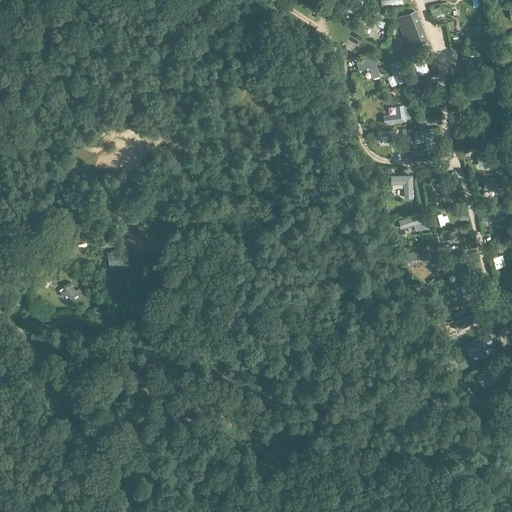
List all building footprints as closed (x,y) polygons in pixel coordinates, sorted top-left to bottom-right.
[(341,0),(340,6),(360,13),(363,7),(342,0),(341,0)] [(430,11),(433,18),(444,14),(441,7),(430,11)] [(396,18),(408,50),(428,42),(416,10),(396,18)] [(383,23),(363,17),(362,23),(382,29),(383,23)] [(366,60),(356,63),(358,71),(369,68),(373,78),(379,76),(374,58),(372,53),(364,55),(366,60)] [(351,65),(361,58),(358,54),(348,60),(351,65)] [(479,62),(464,65),(466,73),(481,71),(479,62)] [(391,92),(386,79),(380,81),(385,94),(391,92)] [(491,81),(467,85),(469,99),(493,95),(491,81)] [(435,93),(431,93),(431,83),(423,84),(423,93),(420,94),(420,102),(436,101),(435,93)] [(414,105),(404,106),(405,116),(415,115),(414,105)] [(396,115),(383,116),(385,125),(406,122),(404,107),(404,106),(395,107),(396,115)] [(481,122),(461,125),(462,136),(472,134),(474,145),(485,143),(481,122)] [(395,131),(377,134),(378,142),(388,140),(389,145),(397,144),(395,131)] [(432,131),(413,134),(414,144),(424,142),(426,151),(435,149),(432,131)] [(500,155),(477,157),(478,167),(501,164),(500,155)] [(390,176),(390,185),(403,184),(403,198),(412,198),(411,175),(390,176)] [(443,179),(435,184),(447,203),(455,198),(443,179)] [(501,183),(483,183),(483,190),(495,190),(495,196),(501,196),(501,183)] [(457,215),(463,212),(460,206),(454,209),(457,215)] [(449,210),(443,211),(447,229),(453,228),(449,210)] [(399,236),(422,231),(420,224),(398,230),(399,236)] [(468,228),(455,231),(438,236),(440,242),(457,237),(470,234),(468,228)] [(426,247),(404,253),(407,262),(422,257),(423,263),(430,261),(426,247)] [(125,249),(107,252),(111,269),(117,268),(117,265),(127,263),(125,249)] [(153,262),(147,270),(153,274),(159,266),(153,262)] [(66,289),(60,293),(63,297),(68,294),(71,298),(81,292),(78,288),(74,291),(68,282),(63,285),(66,289)] [(467,283),(460,285),(466,307),(473,305),(467,283)] [(475,311),(468,313),(472,329),(479,327),(475,311)] [(489,337),(468,347),(472,355),(493,345),(489,337)] [(498,365),(477,376),(481,384),(502,373),(498,365)]
